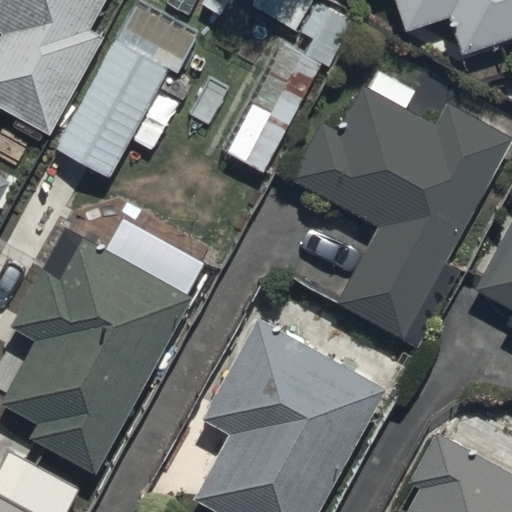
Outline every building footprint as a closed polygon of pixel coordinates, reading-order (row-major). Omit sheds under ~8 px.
[(0,0),(0,93),(40,114),(101,0),(0,0)] [(511,0),(385,0),(392,21),(441,3),(459,51),(511,31),(511,0)] [(297,44),(279,35),(225,144),(265,163),(318,57),(332,65),(354,20),(318,2),(297,44)] [(164,59),(111,31),(54,136),(108,165),(164,59)] [(366,218),(329,287),(403,327),(511,130),(449,95),(439,113),(350,65),(288,175),(366,218)] [(511,309),(511,208),(508,206),(466,286),(511,309)] [(36,323),(0,389),(0,399),(97,452),(187,285),(64,219),(14,311),(36,323)] [(227,413),(183,495),(214,511),(308,511),(382,376),(252,306),(202,399),(227,413)] [(511,511),(511,466),(445,429),(398,511),(511,511)] [(8,443),(0,458),(0,511),(62,511),(79,481),(8,443)]
